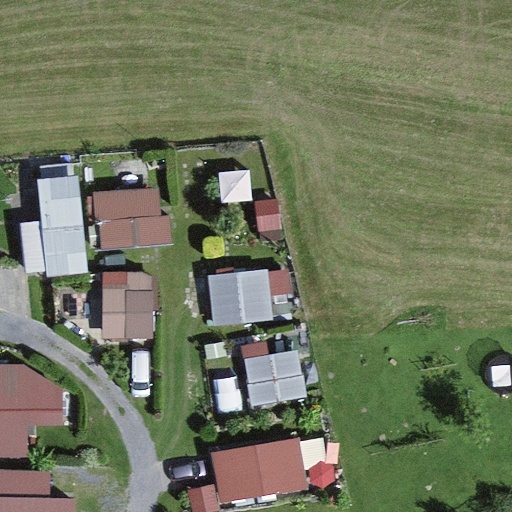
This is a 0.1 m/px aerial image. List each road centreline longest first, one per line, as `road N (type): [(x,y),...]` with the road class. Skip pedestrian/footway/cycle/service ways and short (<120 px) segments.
road 1 (track): [(148,511),(140,415),(106,374),(53,338),(0,324)]
road 2 (track): [(195,252),(192,403),(149,467)]
